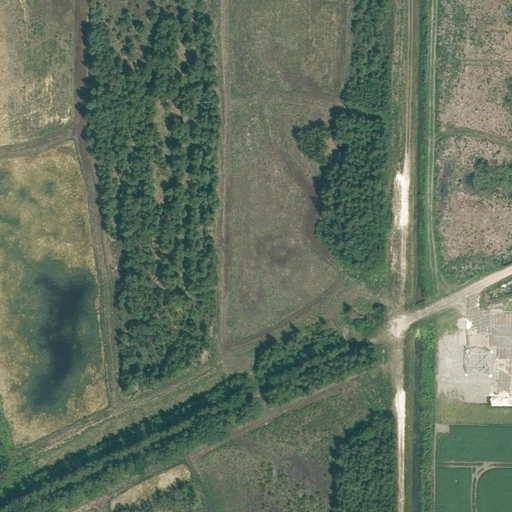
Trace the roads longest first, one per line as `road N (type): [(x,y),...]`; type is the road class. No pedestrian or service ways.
road 1 (track): [(511,270),(4,511)]
road 2 (track): [(405,319),(408,0)]
road 3 (track): [(405,319),(397,511)]
